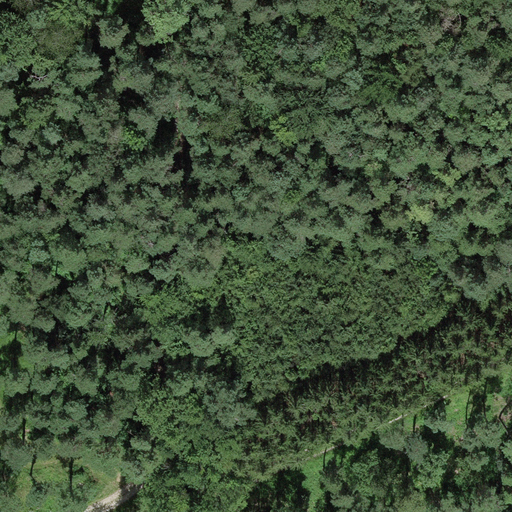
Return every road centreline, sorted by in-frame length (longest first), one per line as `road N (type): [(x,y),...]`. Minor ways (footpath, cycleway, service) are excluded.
road 1 (track): [(104,511),(142,487),(162,451),(160,298),(188,0)]
road 2 (track): [(148,511),(311,460),(511,342)]
